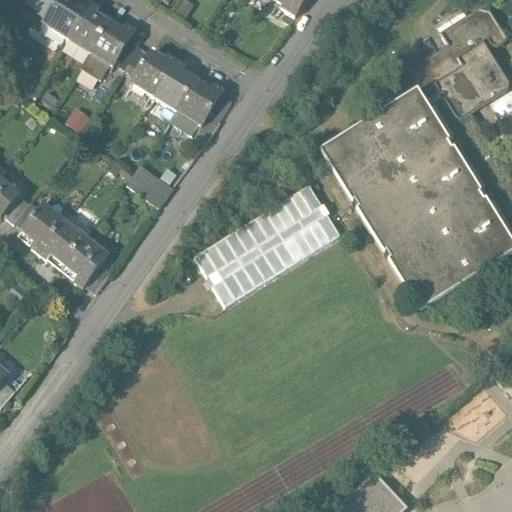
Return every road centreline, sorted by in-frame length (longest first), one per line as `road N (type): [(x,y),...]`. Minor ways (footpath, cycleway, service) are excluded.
road 1 (residential): [(97,320),(263,89)]
road 2 (residential): [(0,460),(97,320)]
road 3 (residential): [(130,0),(263,89)]
road 4 (residential): [(0,243),(97,320)]
